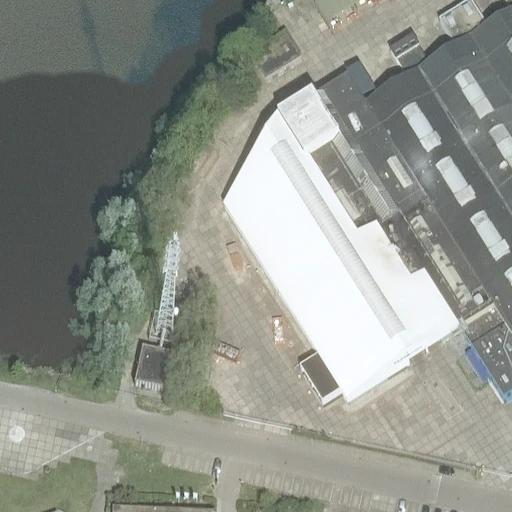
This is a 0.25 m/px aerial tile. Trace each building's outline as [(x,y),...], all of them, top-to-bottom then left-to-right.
[(502,0),(511,14),(511,17),(488,33),(471,6),(440,25),(457,52),(428,70),(418,53),(418,52),(413,43),(390,57),(396,67),(397,66),(408,83),(364,110),(347,83),(279,125),(280,127),(224,211),(280,300),(348,406),(459,337),(462,335),(505,404),(511,399),(511,0),(500,0),(501,1),(501,0),(502,0)] [(327,0),(315,8),(330,31),(349,19),(378,0),(327,0)] [(286,36),(249,59),(266,85),(302,62),(286,36)] [(396,75),(386,58),(377,64),(387,80),(396,75)] [(134,387),(170,394),(177,358),(141,351),(134,387)]
